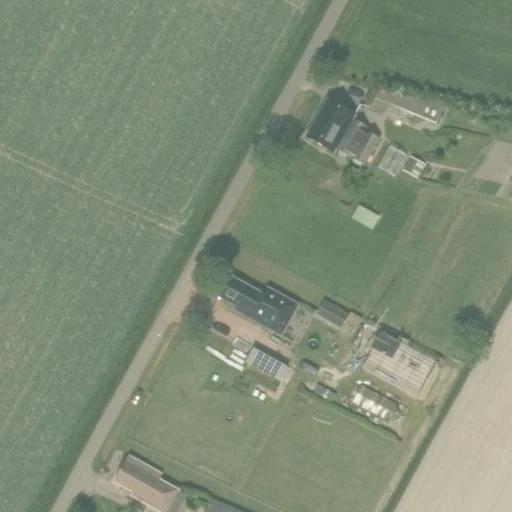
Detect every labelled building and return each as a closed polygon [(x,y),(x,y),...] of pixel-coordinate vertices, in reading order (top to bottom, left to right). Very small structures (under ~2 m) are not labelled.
[(390,93),(377,89),(368,108),(382,115),(387,105),(434,126),(443,106),(390,93)] [(336,150),(364,165),(379,138),(365,130),(366,127),(353,119),(355,115),(327,99),(305,137),(334,153),(336,150)] [(416,178),(424,165),(409,156),(402,170),(416,178)] [(295,304),(269,289),(265,296),(228,276),(217,296),(236,307),(234,310),(252,320),(252,319),(278,334),(295,304)] [(316,315),(341,328),(348,315),(323,302),(316,315)] [(356,317),(336,352),(386,379),(405,344),(356,317)] [(246,360),(245,361),(248,363),(251,365),(276,379),(281,381),(287,369),(252,350),(249,354),(246,360)] [(363,384),(354,401),(392,423),(401,405),(363,384)] [(149,505),(160,511),(165,511),(176,492),(161,483),(161,482),(158,480),(161,475),(128,456),(114,482),(133,492),(131,496),(148,506),(149,505)] [(204,511),(239,511),(210,500),(204,511)]
